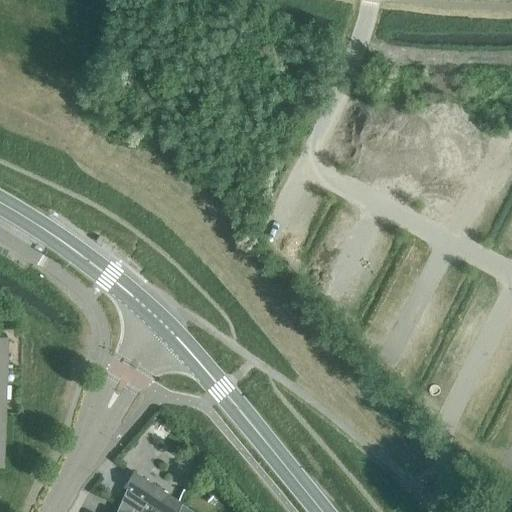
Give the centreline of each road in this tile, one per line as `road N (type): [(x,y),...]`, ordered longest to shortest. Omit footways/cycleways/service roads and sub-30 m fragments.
road 1 (secondary): [(323,511),(161,324)]
road 2 (tertiary): [(53,511),(161,324)]
road 3 (secondary): [(161,324),(78,253),(0,203)]
